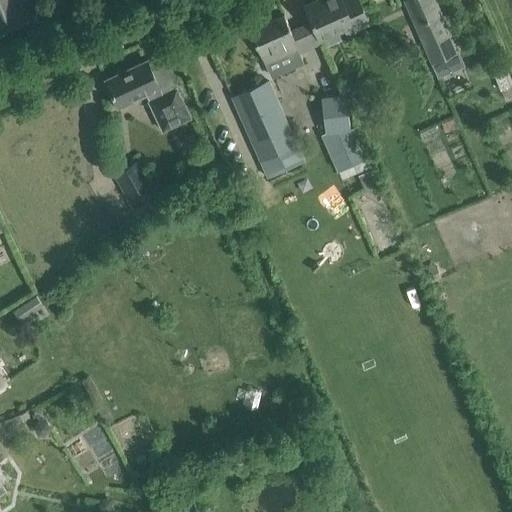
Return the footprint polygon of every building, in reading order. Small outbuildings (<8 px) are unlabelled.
[(17,0),(0,0),(0,34),(27,22),(17,0)] [(347,35),(371,24),(359,0),(315,0),(305,5),(319,38),(343,27),(347,35)] [(457,51),(435,0),(405,0),(432,62),(457,51)] [(284,14),(250,29),(265,62),(297,48),(299,52),(300,52),(284,14)] [(147,60),(106,79),(119,106),(146,93),(164,129),(190,117),(176,87),(163,94),(147,60)] [(269,81),(232,97),(260,159),(296,143),(269,81)] [(322,99),(326,132),(350,129),(346,96),(322,99)] [(138,161),(114,174),(138,218),(162,205),(138,161)] [(38,295),(14,311),(26,328),(49,314),(38,295)] [(0,386),(7,382),(0,371),(0,357),(7,353),(15,346),(11,341),(2,328),(0,329),(0,386)] [(46,435),(50,426),(46,419),(37,419),(33,427),(37,434),(46,435)]
